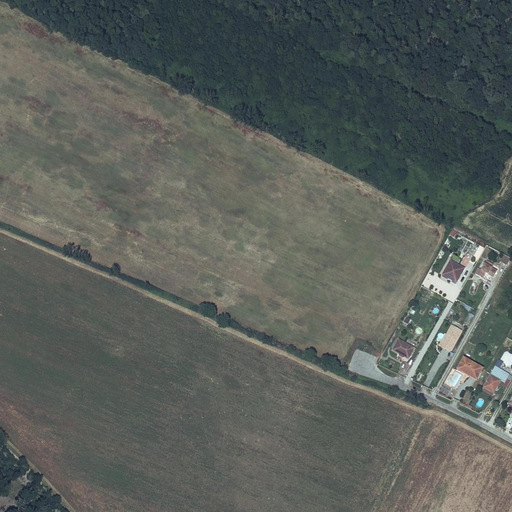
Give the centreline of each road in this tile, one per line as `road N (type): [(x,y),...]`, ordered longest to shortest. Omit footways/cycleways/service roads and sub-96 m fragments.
road 1 (residential): [(511,442),(365,363)]
road 2 (unknown): [(435,398),(491,289)]
